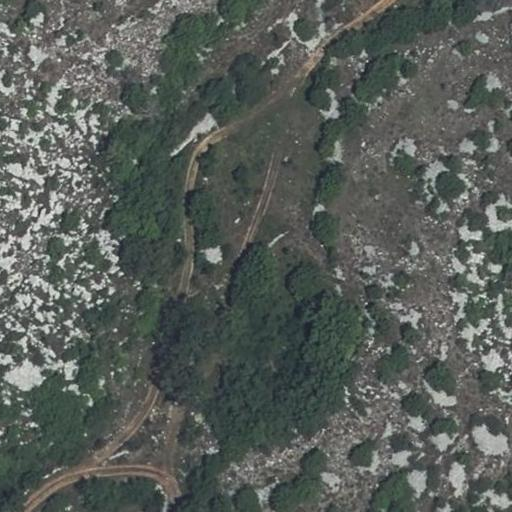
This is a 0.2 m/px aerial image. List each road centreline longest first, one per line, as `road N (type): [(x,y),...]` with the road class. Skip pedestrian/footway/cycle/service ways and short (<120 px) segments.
road 1 (track): [(396,0),(356,25),(303,82),(217,135),(199,159),(182,309),(161,392),(130,438),(31,511)]
road 2 (track): [(177,511),(176,483),(151,467),(62,485)]
